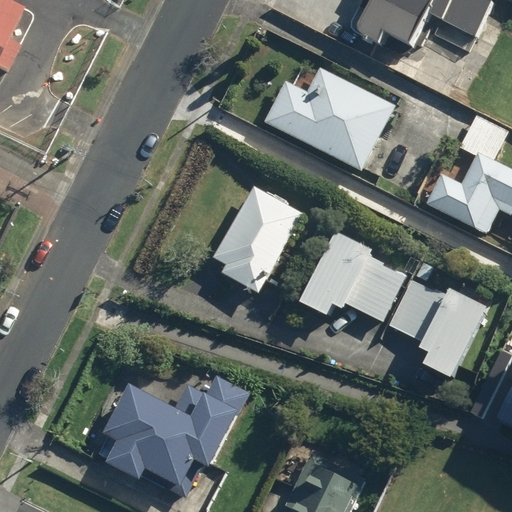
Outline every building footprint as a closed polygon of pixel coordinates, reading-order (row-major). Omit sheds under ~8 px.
[(0,0),(0,71),(32,10),(12,0),(0,0)] [(472,54),(480,39),(499,1),(496,0),(361,0),(346,28),(383,48),(390,36),(416,50),(435,16),(444,21),(436,36),(472,54)] [(401,109),(324,69),(311,94),(292,84),(271,125),(367,175),(401,109)] [(511,167),(499,161),(511,137),(511,133),(478,116),(463,145),(481,154),(466,184),(447,174),(432,203),(493,235),(504,214),(511,218),(511,167)] [(259,188),(219,259),(231,266),(227,274),(264,295),(309,216),(259,188)] [(384,256),(343,235),(307,306),(334,320),(339,310),(348,314),(351,307),(386,324),(409,277),(380,262),(384,256)] [(454,298),(416,281),(395,328),(429,344),(426,351),(439,356),(433,369),(460,382),(493,309),(457,292),(454,298)] [(191,385),(178,410),(137,387),(110,437),(115,439),(104,460),(147,483),(153,473),(189,493),(204,465),(216,472),(232,443),(257,396),(221,376),(211,396),(191,385)] [(272,511),(370,511),(382,492),(315,453),(280,511),(276,511),(273,510),(272,511)]
